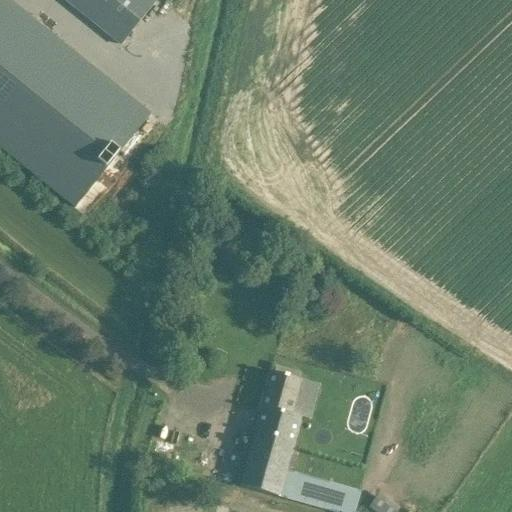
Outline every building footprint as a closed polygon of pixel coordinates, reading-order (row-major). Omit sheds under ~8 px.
[(150,114),(7,0),(0,0),(0,147),(75,208),(150,114)] [(134,29),(138,24),(158,0),(157,0),(64,0),(121,45),(134,29)] [(278,497),(286,467),(290,455),(300,417),(291,415),(301,381),(290,378),(271,372),(248,455),(240,486),(259,492),(278,497)] [(290,455),(286,467),(294,469),(298,457),(290,455)] [(396,511),(376,498),(369,508),(374,511),(396,511)]
